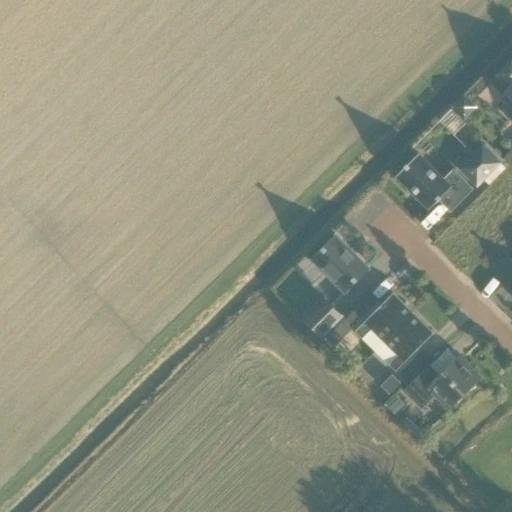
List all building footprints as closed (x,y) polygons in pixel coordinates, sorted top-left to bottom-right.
[(496,83),(495,84),(504,94),(506,93),(511,99),(511,62),(494,81),(496,83)] [(453,107),(466,121),(480,107),(466,94),(453,107)] [(478,186),(501,163),(484,146),(461,169),(478,186)] [(455,169),(445,178),(420,153),(396,177),(430,210),(440,200),(452,212),(475,189),(455,169)] [(313,259),(346,292),(369,268),(337,235),(313,259)] [(385,342),(414,313),(394,293),(356,331),(363,338),(372,330),(385,342)] [(307,319),(323,336),(343,316),(326,299),(307,319)] [(435,333),(414,313),(385,342),(398,355),(389,364),(396,371),(435,333)] [(459,358),(441,375),(431,364),(404,390),(422,408),(436,394),(450,408),(480,378),(459,358)] [(402,384),(393,375),(382,387),(390,396),(402,384)]
